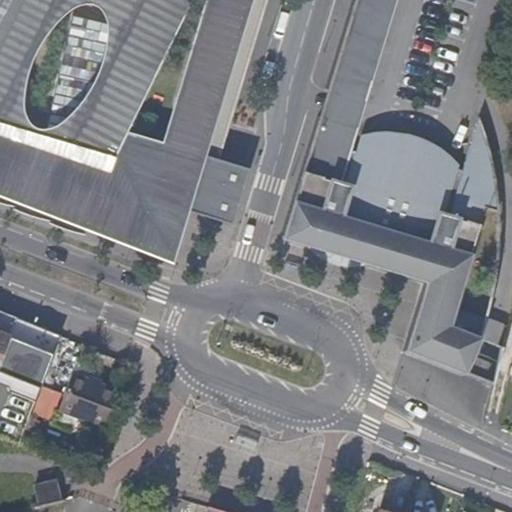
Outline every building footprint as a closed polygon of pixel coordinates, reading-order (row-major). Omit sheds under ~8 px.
[(248,170),(221,161),(267,0),(0,0),(0,198),(160,261),(176,211),(231,227),(248,170)] [(330,73),(324,92),(365,106),(371,86),(330,73)] [(317,115),(279,240),(422,283),(402,352),(462,377),(472,357),(472,356),(479,341),(486,319),(454,309),(486,207),(498,211),(499,204),(497,187),(494,169),(492,158),(485,131),(479,118),(463,171),(426,160),(422,173),(411,169),(406,185),(385,179),(390,163),(351,151),(358,127),(317,115)] [(283,265),(281,270),(301,277),(304,269),(284,261),(283,265)] [(0,355),(0,374),(38,389),(52,354),(8,336),(0,355)] [(61,408),(102,423),(114,386),(104,383),(89,377),(75,372),(61,408)] [(91,372),(89,377),(104,383),(105,378),(91,372)] [(114,386),(102,423),(105,425),(120,388),(114,386)] [(257,448),(259,443),(239,435),(235,443),(255,451),(257,448)] [(54,481),(35,486),(40,505),(59,501),(54,481)]
